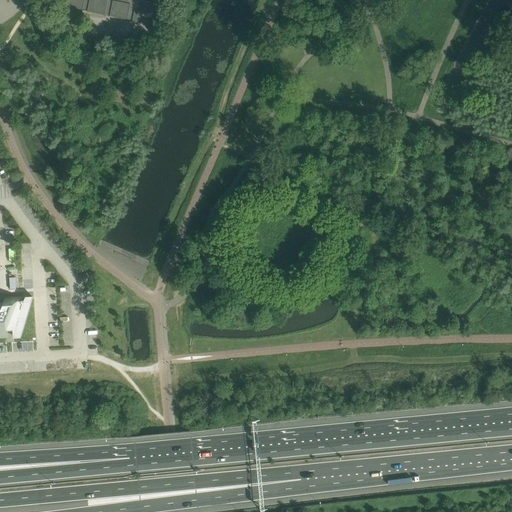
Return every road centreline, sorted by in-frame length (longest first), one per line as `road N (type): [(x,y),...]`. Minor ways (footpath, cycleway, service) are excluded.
road 1 (motorway): [(511,426),(130,462)]
road 2 (motorway): [(0,500),(309,478)]
road 3 (motorway): [(106,511),(309,478)]
road 4 (motorway): [(309,478),(511,456)]
road 5 (motorway): [(130,462),(0,476)]
road 6 (motorway): [(130,462),(0,464)]
